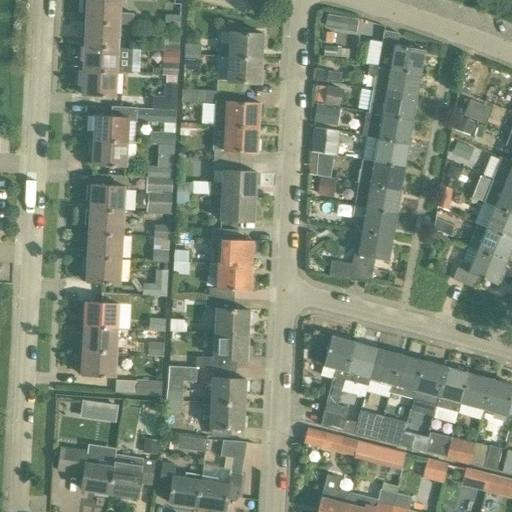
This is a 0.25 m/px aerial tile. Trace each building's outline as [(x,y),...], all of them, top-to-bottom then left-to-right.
[(81,22),(118,24),(132,25),(132,14),(118,13),(118,0),(82,0),(82,14),(85,14),(85,22),(81,22)] [(226,0),(224,8),(235,10),(237,0),(226,0)] [(237,0),(235,10),(246,13),(248,0),(237,0)] [(261,0),(248,0),(246,13),(258,16),(261,0)] [(345,29),(348,16),(346,16),(328,13),(326,26),(344,29),(345,29)] [(164,15),(164,28),(179,28),(180,16),(164,15)] [(118,24),(81,22),(81,38),(84,38),(84,46),(80,45),(80,46),(116,48),(118,24)] [(423,50),(397,45),(399,33),(383,30),(379,54),(392,56),(390,68),(419,73),(423,50)] [(229,32),(229,45),(219,45),(218,56),(228,57),(261,58),(262,34),(229,32)] [(332,44),(333,33),(326,32),(325,43),(332,44)] [(163,51),(178,52),(178,39),(163,39),(163,51)] [(184,44),(183,55),(199,56),(200,45),(184,44)] [(116,48),(80,46),(79,62),(83,62),(83,70),(78,69),(78,70),(115,72),(130,73),(132,49),(116,48)] [(348,58),(349,49),(337,48),(324,46),(323,55),(336,57),(348,58)] [(199,56),(183,55),(183,65),(199,66),(199,56)] [(217,81),(216,91),(243,92),(244,82),(260,83),(261,58),(228,57),(227,81),(217,81)] [(177,64),(162,63),(161,75),(177,76),(177,64)] [(390,68),(376,66),(368,65),(366,75),(375,76),(372,90),(415,97),(419,73),(390,68)] [(115,72),(78,70),(78,86),(82,86),(81,94),(114,96),(115,72)] [(337,82),(339,73),(325,71),(324,80),(337,82)] [(152,96),(152,109),(175,110),(176,110),(177,84),(164,83),(163,97),(152,96)] [(327,87),(324,104),(339,107),(342,89),(327,87)] [(216,91),(203,90),(182,89),(181,103),(194,104),(214,105),(213,126),(225,127),(225,126),(257,128),(258,104),(243,103),(243,92),(216,91)] [(372,90),(369,113),(411,120),(415,97),(372,90)] [(463,116),(484,125),(491,108),(470,99),(463,116)] [(316,104),(313,119),(331,122),(333,107),(316,104)] [(175,110),(152,109),(135,108),(134,122),(174,124),(175,110)] [(411,120),(369,113),(367,122),(370,122),(367,136),(378,138),(407,143),(411,120)] [(89,139),(88,140),(126,142),(127,117),(94,115),(90,115),(89,131),(94,132),(93,139),(89,139)] [(469,134),(473,122),(460,118),(455,130),(469,134)] [(180,124),(179,135),(195,136),(196,124),(180,124)] [(215,149),(214,160),(240,161),(240,151),(256,152),(257,128),(225,126),(225,127),(224,150),(215,149)] [(149,144),(174,145),(174,141),(174,132),(150,131),(149,144)] [(335,140),(312,136),(311,150),(333,153),(335,140)] [(378,138),(374,162),(403,167),(407,143),(378,138)] [(126,142),(88,140),(88,155),(92,156),(92,164),(125,166),(126,142)] [(465,159),(470,147),(457,142),(452,154),(465,159)] [(316,176),(330,178),(333,156),(317,153),(316,176)] [(147,166),(146,179),(172,181),(172,161),(172,158),(167,157),(157,156),(156,166),(147,166)] [(361,159),(359,169),(357,182),(399,189),(403,167),(374,162),(361,159)] [(223,171),(222,183),(209,182),(208,194),(221,195),(254,197),(255,172),(239,171),(240,161),(214,160),(213,170),(223,171)] [(511,162),(505,160),(499,174),(494,172),(491,180),(511,188),(511,162)] [(456,180),(461,169),(450,164),(445,175),(456,180)] [(334,179),(320,177),(317,194),(331,197),(334,179)] [(172,181),(146,179),(145,193),(147,193),(146,213),(170,215),(172,181)] [(511,188),(491,180),(488,187),(482,202),(495,207),(494,208),(511,215),(511,188)] [(177,182),(176,193),(193,194),(193,183),(177,182)] [(355,196),(353,206),(395,213),(399,189),(357,182),(357,183),(355,196)] [(447,211),(451,188),(440,185),(439,184),(439,187),(438,191),(436,206),(437,206),(443,209),(447,211)] [(86,209),(122,211),(123,187),(87,185),(86,201),(91,201),(90,209),(86,209)] [(193,194),(176,193),(175,204),(192,205),(193,194)] [(254,197),(221,195),(220,220),(252,221),(254,197)] [(395,213),(353,206),(352,216),(364,218),(362,233),(391,238),(395,213)] [(511,215),(494,208),(485,230),(511,240),(511,215)] [(85,233),(120,235),(122,211),(86,209),(85,225),(89,225),(89,233),(85,233)] [(436,219),(434,229),(452,237),(454,226),(436,219)] [(153,238),(169,239),(170,226),(154,225),(153,238)] [(511,242),(511,240),(485,230),(475,225),(466,247),(467,247),(504,262),(511,242)] [(251,241),(236,241),(237,230),(211,229),(210,240),(219,240),(218,264),(250,266),(251,241)] [(353,254),(351,265),(332,262),(330,277),(370,283),(374,259),(387,261),(391,238),(362,233),(349,231),(346,245),(359,247),(358,255),(353,254)] [(120,235),(85,233),(84,249),(88,249),(88,257),(84,257),(119,259),(120,235)] [(467,247),(462,261),(460,260),(452,279),(473,288),(477,277),(495,284),(504,262),(467,247)] [(151,262),(167,263),(168,251),(152,250),(151,262)] [(172,262),(188,263),(189,251),(173,251),(172,262)] [(119,259),(84,257),(83,273),(86,273),(86,282),(118,283),(119,259)] [(188,263),(172,262),(172,274),(188,275),(188,263)] [(209,288),(208,298),(233,299),(234,289),(249,290),(250,266),(218,264),(209,264),(209,272),(217,273),(217,288),(209,288)] [(154,270),(154,284),(142,283),(142,296),(166,297),(167,271),(154,270)] [(100,303),(81,302),(81,318),(85,318),(85,326),(80,326),(115,328),(117,304),(129,305),(129,295),(100,293),(100,303)] [(233,299),(208,298),(208,308),(216,309),(214,333),(247,335),(248,310),(233,309),(233,299)] [(149,319),(148,331),(164,332),(164,320),(149,319)] [(169,320),(169,331),(185,332),(185,321),(169,320)] [(79,350),(114,352),(115,328),(80,326),(79,342),(84,342),(84,350),(79,350)] [(247,335),(214,333),(213,358),(245,360),(247,335)] [(340,390),(343,379),(353,343),(330,337),(323,365),(336,369),(334,377),(333,377),(326,403),(337,405),(341,391),(340,390)] [(147,343),(146,355),(162,356),(163,344),(147,343)] [(353,343),(343,379),(367,385),(369,377),(376,349),(353,343)] [(376,349),(369,377),(391,384),(399,355),(376,349)] [(114,352),(79,350),(78,366),(82,366),(81,375),(113,376),(114,352)] [(420,361),(399,355),(391,384),(413,389),(420,361)] [(411,397),(413,397),(409,410),(423,414),(424,408),(433,411),(435,403),(445,368),(420,361),(413,389),(411,397)] [(168,368),(166,389),(182,390),(182,382),(195,383),(196,370),(168,368)] [(445,368),(435,403),(460,410),(462,402),(469,374),(445,368)] [(469,374),(462,402),(483,408),(481,416),(482,417),(492,380),(469,374)] [(210,403),(243,404),(244,380),(212,378),(210,403)] [(161,382),(135,380),(134,395),(160,396),(161,382)] [(511,394),(511,385),(492,380),(482,417),(490,419),(492,411),(507,415),(511,394)] [(166,389),(165,400),(181,401),(182,390),(166,389)] [(196,417),(196,398),(185,398),(186,417),(196,417)] [(181,401),(165,400),(164,411),(181,413),(181,401)] [(325,402),(322,414),(334,417),(337,405),(326,403),(325,402)] [(98,403),(95,418),(113,421),(116,405),(98,403)] [(243,404),(210,403),(209,427),(242,429),(243,404)] [(319,426),(342,431),(348,408),(337,405),(334,417),(322,414),(320,425),(319,426)] [(360,410),(353,435),(364,437),(376,440),(383,415),(360,410)] [(357,441),(322,432),(308,429),(304,444),(354,455),(355,454),(357,441)] [(389,431),(386,443),(398,446),(401,434),(389,431)] [(401,434),(398,446),(410,449),(413,437),(401,434)] [(429,434),(424,452),(446,458),(451,439),(429,434)] [(202,452),(204,440),(192,438),(190,450),(202,452)] [(156,454),(159,441),(145,439),(143,452),(156,454)] [(451,439),(446,458),(470,463),(474,445),(451,439)] [(200,475),(196,506),(224,511),(226,495),(238,497),(246,442),(222,441),(220,457),(224,457),(222,468),(202,465),(200,475)] [(404,453),(357,441),(355,454),(401,465),(404,453)] [(496,470),(501,448),(489,445),(484,467),(496,470)] [(97,465),(84,463),(86,451),(60,447),(57,470),(83,474),(80,489),(109,493),(113,462),(98,460),(97,465)] [(501,471),(511,474),(511,451),(507,450),(501,471)] [(115,463),(113,462),(109,493),(137,497),(139,482),(151,484),(155,461),(142,459),(143,458),(141,458),(141,459),(117,456),(118,454),(116,454),(115,463)] [(423,474),(444,480),(449,461),(428,455),(423,474)] [(184,478),(172,476),(174,465),(161,463),(158,485),(170,487),(168,502),(196,506),(200,475),(185,473),(184,478)] [(326,474),(323,486),(320,497),(316,511),(345,511),(351,494),(351,493),(335,489),(338,477),(326,474)] [(486,494),(511,500),(511,481),(490,476),(486,494)] [(351,494),(345,511),(390,511),(394,500),(396,493),(380,489),(377,500),(351,494)] [(394,500),(390,511),(417,511),(407,509),(408,503),(394,500)]
